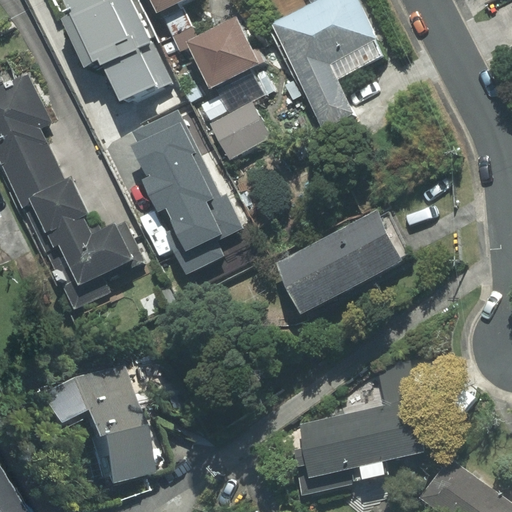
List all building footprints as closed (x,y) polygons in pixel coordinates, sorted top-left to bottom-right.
[(60,0),(126,120),(191,85),(169,45),(144,0),(60,0)] [(203,0),(157,0),(167,19),(183,49),(206,37),(191,7),(203,0)] [(387,42),(365,0),(322,0),(273,26),(330,135),(367,116),(341,67),(387,42)] [(233,88),(244,109),(258,102),(273,94),(263,73),(270,69),(246,20),(196,46),(221,94),(233,88)] [(59,125),(30,69),(0,84),(0,156),(82,316),(106,304),(98,288),(146,263),(125,224),(103,235),(95,219),(101,216),(81,178),(74,182),(47,130),(59,125)] [(205,99),(145,127),(200,241),(260,212),(205,99)] [(311,321),(413,264),(382,210),(281,267),(311,321)] [(78,415),(85,441),(90,440),(102,487),(144,475),(131,429),(136,428),(119,364),(39,386),(49,423),(78,415)] [(297,425),(307,481),(365,471),(367,484),(393,480),(390,463),(442,453),(433,400),(297,425)] [(168,434),(165,451),(201,456),(204,440),(168,434)] [(511,511),(511,500),(456,459),(424,502),(438,511),(511,511)] [(7,490),(0,477),(0,511),(23,511),(10,488),(7,490)]
